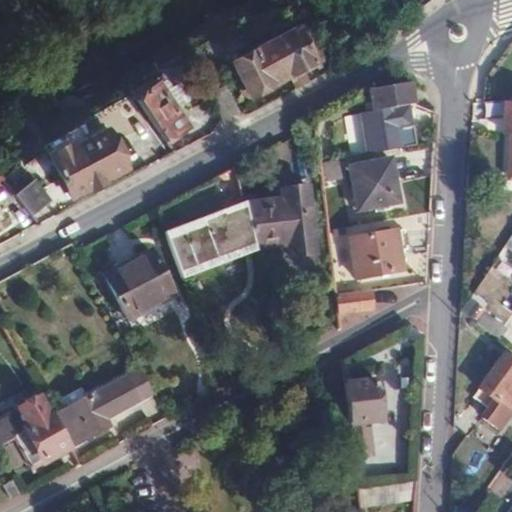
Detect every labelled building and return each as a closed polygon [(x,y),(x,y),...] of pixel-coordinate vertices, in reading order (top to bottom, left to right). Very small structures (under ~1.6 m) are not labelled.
[(255,53),(236,63),(254,98),(276,87),(275,84),(291,75),(293,79),(321,65),(322,58),(309,31),(301,27),(290,33),(291,34),(278,42),(277,39),(274,40),(276,43),(259,53),(257,50),(254,51),(255,53)] [(146,78),(127,91),(140,109),(164,143),(186,128),(153,84),(151,85),(146,78)] [(369,155),(404,148),(398,110),(416,107),(413,84),(371,91),(374,113),(363,115),(369,155)] [(207,95),(223,119),(238,110),(223,86),(207,95)] [(511,100),(504,101),(502,119),(511,120),(510,135),(507,179),(511,179),(511,100)] [(511,120),(502,119),(501,134),(510,135),(511,120)] [(125,167),(100,121),(68,138),(71,144),(49,157),(59,177),(55,179),(59,188),(63,186),(69,199),(125,167)] [(319,160),(322,182),(343,179),(340,157),(319,160)] [(390,159),(351,166),(358,210),(398,203),(390,159)] [(201,218),(166,232),(182,275),(256,245),(246,206),(245,201),(229,207),(217,176),(192,190),(201,218)] [(12,184),(6,189),(31,217),(50,201),(33,181),(30,183),(27,179),(25,182),(22,179),(14,186),(12,184)] [(256,245),(257,249),(290,245),(291,256),(317,254),(310,188),(283,191),(284,201),(246,206),(256,245)] [(403,230),(349,240),(355,275),(408,265),(403,230)] [(511,233),(496,257),(504,263),(511,251),(511,233)] [(182,275),(184,281),(257,251),(257,249),(256,245),(182,275)] [(150,252),(105,275),(128,320),(173,296),(150,252)] [(371,310),(368,292),(336,297),(338,315),(371,310)] [(484,314),(477,324),(499,340),(506,331),(484,314)] [(511,360),(505,356),(480,391),(493,400),(481,417),(499,430),(511,412),(511,360)] [(52,417),(69,447),(89,436),(109,425),(107,421),(155,395),(141,369),(52,417)] [(376,378),(345,382),(350,422),(354,458),(369,456),(371,456),(367,420),(380,419),(376,378)] [(43,461),(69,447),(52,417),(46,407),(38,393),(31,396),(32,398),(13,408),(13,410),(3,415),(13,434),(31,466),(40,461),(43,461)] [(0,441),(13,434),(3,415),(0,417),(0,441)] [(354,458),(355,471),(371,469),(369,456),(354,458)] [(11,480),(2,485),(9,498),(18,494),(11,480)] [(359,508),(414,502),(415,482),(357,489),(359,508)] [(103,511),(104,511),(93,491),(80,498),(87,511),(103,511)]
